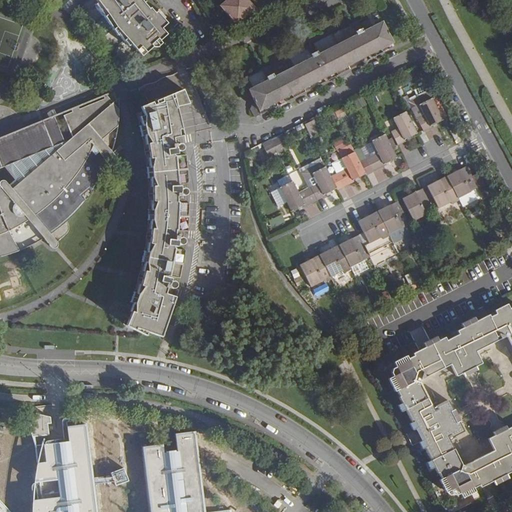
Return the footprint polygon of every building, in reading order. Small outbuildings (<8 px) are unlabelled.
[(123,32),(142,56),(169,32),(164,27),(169,22),(156,5),(152,7),(146,0),(99,0),(100,1),(98,3),(120,34),(123,32)] [(224,21),(232,30),(256,9),(248,0),(227,0),(221,6),(228,14),(225,17),(224,21)] [(250,88),(261,111),(397,43),(385,21),(366,30),(364,27),(357,31),(358,34),(321,52),(320,50),(312,53),(314,56),(276,75),(275,72),(268,76),(269,79),(250,88)] [(194,108),(186,88),(162,97),(163,101),(142,109),(144,117),(141,118),(146,139),(144,140),(146,147),(149,147),(151,159),(148,159),(149,170),(152,170),(152,179),(150,179),(150,190),(153,190),(154,203),(150,203),(150,217),(153,217),(152,231),(150,246),(146,245),(143,264),(147,265),(139,297),(136,296),(130,315),(133,316),(130,328),(164,338),(175,300),(168,298),(172,279),(181,280),(183,264),(185,251),(178,250),(180,234),(188,235),(191,206),(182,206),(182,187),(190,187),(188,158),(180,159),(178,141),(185,139),(179,114),(194,108)] [(0,259),(8,258),(30,248),(49,237),(71,219),(84,206),(94,192),(107,171),(114,155),(118,140),(119,131),(119,115),(103,96),(59,115),(69,142),(61,145),(51,118),(0,139),(0,171),(2,171),(12,183),(6,188),(5,186),(0,189),(0,259)] [(433,125),(444,119),(432,98),(412,108),(424,132),(434,127),(433,125)] [(254,117),(261,114),(256,103),(249,107),(254,117)] [(418,133),(407,111),(393,118),(399,129),(392,132),(399,145),(407,142),(405,139),(418,133)] [(311,123),(304,127),(308,134),(315,130),(311,123)] [(453,144),(462,139),(457,130),(447,135),(453,144)] [(391,149),(384,134),(372,141),(378,152),(366,158),(364,159),(371,173),(373,172),(385,166),(383,164),(395,158),(391,149)] [(336,152),(346,150),(344,139),(335,140),(336,152)] [(281,141),(273,146),(276,153),(285,148),(281,141)] [(273,146),(264,150),(268,157),(276,153),(273,146)] [(336,173),(344,188),(354,182),(353,180),(364,174),(358,162),(353,153),(341,159),(346,168),(336,173)] [(358,162),(365,176),(371,173),(364,159),(358,162)] [(448,175),(459,196),(478,187),(467,165),(448,175)] [(317,183),(309,188),(317,201),(326,197),(325,195),(336,189),(325,167),(312,174),(317,183)] [(336,173),(330,176),(336,189),(338,191),(344,188),(336,173)] [(317,183),(312,174),(303,179),(308,188),(309,188),(317,183)] [(438,207),(459,196),(448,175),(427,186),(438,207)] [(278,188),(290,213),(302,207),(303,208),(317,201),(309,188),(298,193),(291,181),(278,188)] [(340,190),(345,200),(360,193),(355,182),(340,190)] [(413,220),(434,210),(422,188),(402,198),(413,220)] [(389,233),(409,223),(398,201),(378,211),(389,233)] [(378,211),(358,222),(369,243),(389,233),(378,211)] [(273,226),(285,222),(283,215),(271,219),(273,226)] [(400,228),(389,233),(393,240),(404,234),(400,228)] [(370,255),(359,233),(340,243),(351,265),(370,255)] [(320,254),(331,276),(351,265),(340,243),(320,254)] [(310,286),(331,276),(320,254),(299,265),(310,286)] [(412,276),(416,285),(421,283),(417,274),(412,276)] [(383,300),(392,296),(388,289),(380,294),(383,300)] [(394,395),(396,394),(400,401),(396,402),(415,437),(445,498),(454,493),(458,501),(511,473),(511,309),(509,311),(507,307),(495,313),(497,317),(491,320),(489,317),(476,323),(474,320),(460,327),(462,331),(455,334),(457,338),(446,343),(444,339),(439,342),(437,338),(424,345),(425,347),(419,350),(420,352),(413,356),(414,359),(409,362),(406,358),(393,364),(395,369),(390,372),(394,379),(387,382),(394,395)] [(37,447),(46,446),(47,443),(47,433),(51,433),(50,422),(54,421),(53,416),(44,413),(33,409),(36,423),(31,424),(32,429),(37,447)] [(47,443),(46,446),(47,461),(38,462),(35,480),(60,477),(62,495),(34,498),(33,511),(234,511),(234,508),(207,511),(199,450),(196,431),(178,434),(180,450),(165,452),(164,444),(158,445),(146,446),(154,511),(99,511),(96,483),(116,480),(117,484),(131,480),(126,467),(115,471),(115,475),(99,478),(96,461),(92,461),(89,434),(88,424),(69,425),(71,439),(47,443)] [(255,460),(246,473),(263,485),(262,486),(286,504),(297,490),(255,460)]
